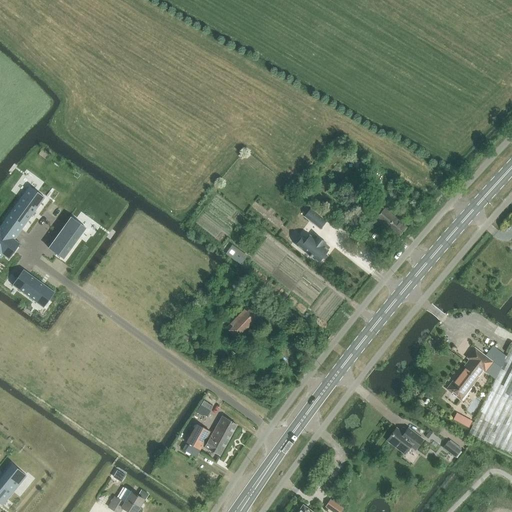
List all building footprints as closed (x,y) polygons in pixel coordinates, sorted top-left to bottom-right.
[(29,187),(3,223),(18,235),(45,198),(29,187)] [(375,219),(398,237),(406,227),(383,209),(375,219)] [(312,210),(305,218),(320,229),(326,221),(312,210)] [(73,219),(50,250),(64,260),(86,228),(73,219)] [(0,258),(1,259),(3,255),(9,259),(20,244),(15,240),(18,235),(3,223),(0,226),(0,258)] [(296,245),(318,263),(328,250),(325,248),(327,245),(315,236),(313,238),(310,236),(307,240),(303,237),(296,245)] [(226,254),(240,264),(247,255),(233,245),(226,254)] [(22,272),(12,285),(43,308),(55,292),(45,286),(29,274),(23,270),(22,272)] [(248,292),(243,299),(254,308),(259,300),(248,292)] [(238,340),(261,317),(247,307),(226,327),(238,340)] [(477,416),(468,434),(511,455),(511,347),(506,357),(499,353),(493,364),(500,369),(495,379),(482,404),(477,416)] [(500,369),(493,364),(474,349),(467,358),(469,359),(447,389),(460,399),(483,370),(495,379),(500,369)] [(201,406),(209,411),(212,407),(203,401),(201,406)] [(467,419),(456,413),(452,419),(463,425),(467,419)] [(236,424),(226,419),(221,416),(205,447),(220,456),(236,424)] [(196,458),(196,457),(209,432),(197,425),(187,443),(189,444),(188,446),(185,445),(182,450),(184,451),(184,452),(196,458)] [(423,439),(412,431),(407,428),(403,434),(396,428),(386,441),(404,454),(410,447),(414,450),(423,439)] [(443,447),(455,457),(460,451),(447,441),(443,447)] [(0,504),(2,506),(4,504),(2,503),(25,475),(12,464),(4,473),(5,474),(1,478),(0,479),(0,504)] [(117,471),(113,477),(122,482),(125,476),(117,471)] [(115,498),(109,508),(115,511),(119,511),(122,508),(127,511),(135,511),(143,500),(145,501),(149,494),(141,490),(137,496),(125,488),(118,499),(115,498)] [(330,500),(325,507),(333,511),(341,511),(344,509),(330,500)]
